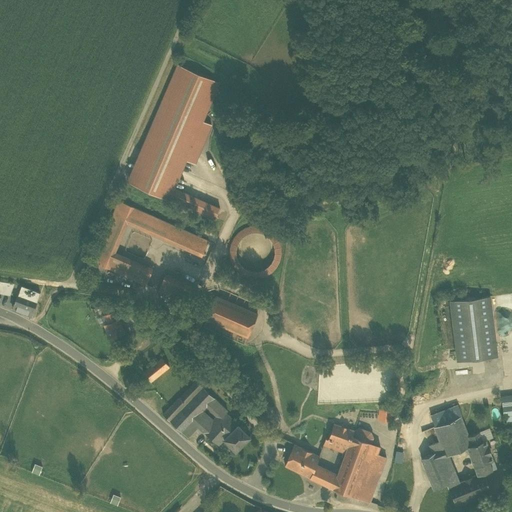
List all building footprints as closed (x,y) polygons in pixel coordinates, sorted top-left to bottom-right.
[(129,179),(169,196),(173,186),(185,159),(194,163),(211,124),(202,120),(218,83),(178,66),(129,179)] [(220,206),(173,186),(169,196),(215,216),(220,206)] [(93,260),(146,283),(151,271),(113,255),(111,250),(124,220),(129,219),(203,251),(208,239),(118,200),(93,260)] [(229,241),(227,252),(236,255),(239,244),(245,237),(252,235),(258,235),(265,239),(270,244),(273,251),(272,259),(283,255),(282,247),(275,234),(265,227),(255,225),(247,226),(237,231),(229,241)] [(236,255),(227,252),(228,262),(232,270),(241,278),(253,281),(263,280),(270,276),(279,268),(283,255),(272,259),(268,265),(262,269),(256,271),(250,271),(243,267),(239,262),(236,255)] [(158,288),(189,302),(196,287),(165,273),(158,288)] [(0,293),(10,296),(10,294),(14,284),(0,281),(0,293)] [(40,292),(22,286),(22,285),(14,284),(10,294),(13,295),(18,297),(13,309),(31,315),(40,292)] [(206,318),(247,336),(257,313),(216,295),(206,318)] [(451,300),(458,360),(496,355),(489,296),(451,300)] [(107,315),(110,322),(118,319),(115,311),(107,315)] [(193,322),(200,325),(203,317),(196,314),(193,322)] [(100,326),(105,325),(107,324),(103,316),(103,315),(97,318),(100,326)] [(124,332),(118,319),(110,322),(107,324),(105,325),(111,338),(124,332)] [(144,373),(151,382),(170,367),(162,358),(144,373)] [(196,381),(180,398),(186,404),(202,387),(196,381)] [(174,405),(192,421),(208,404),(222,417),(226,414),(228,412),(202,387),(186,404),(180,398),(174,404),(174,405)] [(511,394),(501,396),(503,415),(511,414),(511,394)] [(199,427),(204,433),(215,419),(218,423),(222,417),(208,404),(192,421),(199,427)] [(430,415),(435,427),(454,419),(461,416),(462,415),(458,404),(430,415)] [(188,439),(199,427),(192,421),(174,405),(163,416),(188,439)] [(379,419),(391,420),(391,410),(380,409),(379,419)] [(222,417),(218,423),(229,435),(238,426),(226,414),(222,417)] [(461,416),(454,419),(461,438),(468,436),(461,416)] [(224,440),(229,435),(218,423),(215,419),(204,433),(219,446),(225,440),(224,440)] [(465,448),(461,438),(454,419),(435,427),(440,441),(443,449),(446,456),(448,455),(465,448)] [(328,440),(348,447),(352,436),(354,430),(334,423),(328,439),(328,440)] [(225,440),(235,451),(248,439),(249,437),(238,426),(229,435),(224,440),(225,440)] [(346,452),(343,459),(363,466),(371,443),(373,437),(371,432),(360,428),(354,430),(352,436),(348,447),(346,452)] [(489,428),(479,431),(482,441),(485,440),(492,437),(489,428)] [(467,446),(482,441),(479,431),(468,436),(461,438),(465,448),(467,447),(467,446)] [(328,440),(328,439),(325,438),(323,444),(346,452),(348,447),(328,440)] [(492,460),(485,440),(482,441),(467,446),(467,447),(474,466),(489,461),(492,460)] [(429,445),(433,453),(434,453),(443,449),(440,441),(429,445)] [(380,446),(371,443),(363,466),(352,495),(369,502),(385,457),(377,454),(380,446)] [(285,466),(311,478),(315,466),(319,456),(294,444),(285,466)] [(443,449),(434,453),(437,460),(446,456),(443,449)] [(404,452),(396,451),(394,461),(402,462),(404,452)] [(433,453),(421,458),(434,490),(447,484),(437,460),(434,453),(433,453)] [(447,484),(448,486),(459,482),(448,455),(446,456),(437,460),(447,484)] [(352,495),(363,466),(343,459),(337,476),(333,488),(352,495)] [(474,466),(477,474),(477,475),(483,473),(493,470),(489,461),(474,466)] [(42,466),(35,463),(31,472),(39,475),(42,466)] [(311,478),(325,484),(329,472),(315,466),(311,478)] [(337,476),(329,472),(325,484),(333,488),(337,476)] [(491,492),(483,473),(477,475),(477,474),(459,482),(448,486),(456,506),(491,492)] [(121,497),(113,494),(110,503),(117,506),(121,497)]
